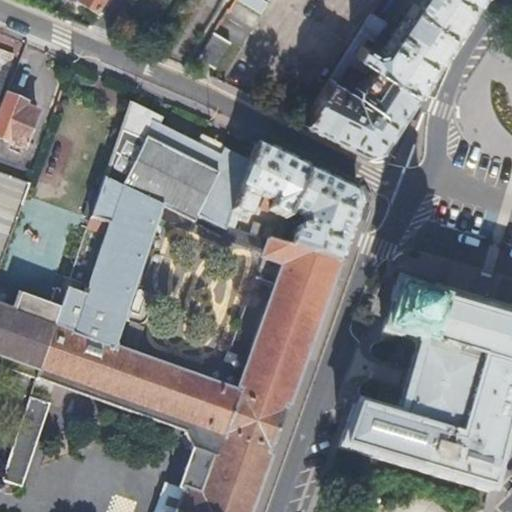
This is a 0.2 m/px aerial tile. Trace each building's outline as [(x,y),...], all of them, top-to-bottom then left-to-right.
[(79,0),(95,10),(100,0),(79,0)] [(266,2),(263,0),(239,0),(260,13),(266,2)] [(356,40),(349,50),(416,93),(454,35),(476,0),(415,0),(382,51),(375,52),(356,40)] [(373,13),(361,31),(372,38),(384,20),(373,13)] [(214,31),(198,56),(214,66),(229,41),(214,31)] [(0,89),(12,55),(0,50),(0,89)] [(416,93),(349,50),(343,59),(367,74),(354,92),(331,77),(302,122),(339,140),(364,153),(379,148),(394,126),(416,93)] [(25,103),(5,95),(0,107),(0,137),(22,146),(36,112),(23,106),(25,103)] [(59,307),(38,368),(187,423),(184,434),(191,449),(214,456),(200,496),(183,490),(175,511),(247,511),(338,261),(290,246),(274,241),(269,239),(268,239),(263,253),(262,257),(282,264),(276,280),(249,354),(229,348),(224,361),(209,356),(204,367),(157,351),(137,344),(133,355),(114,348),(158,218),(162,206),(192,221),(196,214),(199,216),(225,229),(226,226),(249,163),(226,151),(223,149),(220,156),(196,143),(158,125),(162,119),(129,101),(97,196),(116,202),(84,295),(66,288),(59,307)] [(199,137),(196,143),(220,156),(223,149),(226,151),(226,148),(201,135),(199,137)] [(269,150),(256,143),(249,163),(226,226),(234,228),(239,213),(248,217),(257,194),(265,198),(261,208),(270,212),(271,212),(285,218),(286,217),(309,170),(269,150)] [(331,181),(309,170),(286,217),(290,219),(294,212),(303,216),(304,220),(306,222),(305,226),(301,224),(298,225),(290,246),(338,261),(359,203),(353,191),(331,181)] [(0,261),(27,182),(0,172),(0,261)] [(192,229),(199,216),(196,214),(192,221),(162,206),(158,218),(191,229),(192,229)] [(268,239),(269,239),(274,225),(253,219),(248,233),(268,239)] [(234,228),(226,226),(225,229),(222,238),(223,240),(263,253),(268,239),(248,233),(234,228)] [(282,264),(262,257),(256,274),(276,280),(282,264)] [(450,480),(488,490),(511,401),(511,319),(467,307),(442,299),(443,298),(431,295),(431,296),(428,295),(427,296),(417,293),(410,291),(410,290),(407,289),(408,287),(395,284),(391,297),(393,298),(392,301),(393,301),(389,317),(387,317),(386,320),(385,319),(381,331),(397,336),(397,334),(414,339),(414,341),(418,342),(396,414),(354,402),(338,446),(450,480)] [(0,354),(38,368),(59,307),(0,285),(0,354)] [(158,348),(157,351),(204,367),(209,356),(224,361),(229,348),(187,358),(158,348)] [(53,401),(30,393),(2,477),(24,485),(53,401)] [(214,456),(191,449),(177,486),(184,488),(183,490),(200,496),(214,456)] [(184,488),(177,486),(165,481),(154,511),(175,511),(183,490),(184,488)]
